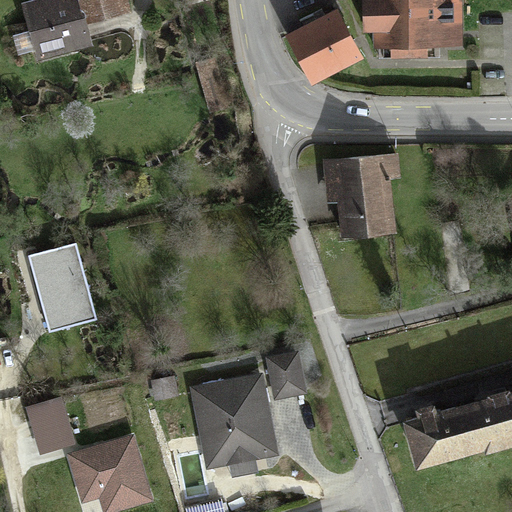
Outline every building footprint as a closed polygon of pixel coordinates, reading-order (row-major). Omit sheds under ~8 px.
[(131,16),(125,0),(69,0),(71,2),(80,32),(131,16)] [(459,0),(379,0),(380,48),(461,46),(459,0)] [(80,32),(71,2),(27,15),(42,63),(85,50),(80,32)] [(333,9),(288,31),(314,83),(358,61),(333,9)] [(216,83),(202,87),(210,116),(224,113),(216,83)] [(339,199),(342,235),(389,231),(385,189),(396,188),(393,156),(320,162),(323,200),(339,199)] [(94,317),(74,245),(30,257),(50,329),(94,317)] [(297,359),(269,363),(274,401),(302,397),(297,359)] [(259,378),(190,390),(203,464),(272,451),(259,378)] [(418,414),(403,418),(416,470),(511,446),(511,391),(432,411),(431,404),(417,408),(418,414)] [(104,510),(144,497),(125,436),(85,449),(104,510)]
